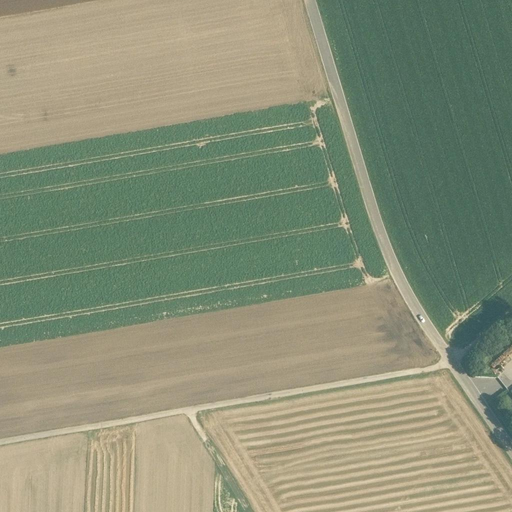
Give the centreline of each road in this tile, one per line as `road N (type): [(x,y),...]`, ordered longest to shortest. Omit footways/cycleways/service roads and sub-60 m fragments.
road 1 (track): [(511,309),(441,364),(0,443)]
road 2 (tertiary): [(315,0),(413,301),(511,450)]
